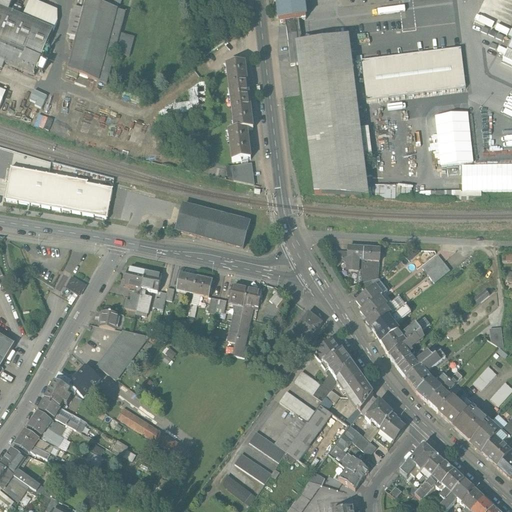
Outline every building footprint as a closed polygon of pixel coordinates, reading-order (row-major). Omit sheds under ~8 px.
[(0,0),(0,61),(34,76),(42,59),(47,61),(50,52),(45,50),(58,24),(57,13),(31,1),(23,20),(9,14),(14,0),(0,0)] [(82,0),(85,1),(67,71),(107,86),(115,54),(129,58),(134,38),(120,35),(125,14),(118,11),(121,0),(82,0)] [(276,0),(279,23),(306,20),(303,0),(276,0)] [(22,10),(15,7),(12,13),(19,16),(22,10)] [(225,14),(215,14),(216,22),(226,22),(225,14)] [(348,38),(301,45),(300,39),(292,40),(290,41),(290,44),(292,44),(293,47),(292,47),(294,66),(298,65),(314,195),(368,199),(348,38)] [(460,50),(361,62),(366,102),(465,90),(460,50)] [(244,64),(226,66),(229,85),(234,131),(228,132),(232,161),(250,159),(246,130),(252,129),(247,88),(244,64)] [(204,83),(158,117),(160,125),(207,118),(204,83)] [(502,112),(511,89),(496,84),(488,107),(502,112)] [(47,97),(34,92),(30,101),(36,104),(35,106),(41,109),(47,97)] [(47,130),(52,119),(38,114),(34,125),(47,130)] [(195,158),(154,150),(151,163),(165,167),(192,172),(195,158)] [(250,164),(233,167),(234,182),(253,186),(250,164)] [(87,183),(11,168),(5,200),(107,219),(113,190),(87,185),(87,183)] [(395,199),(395,185),(374,185),(374,198),(395,199)] [(411,195),(412,187),(403,186),(402,194),(411,195)] [(480,193),(420,194),(419,202),(432,202),(481,202),(480,193)] [(251,225),(185,207),(178,232),(245,250),(251,225)] [(337,252),(334,246),(327,251),(336,266),(343,261),(347,261),(347,253),(337,252)] [(364,248),(348,247),(347,253),(347,261),(346,268),(350,271),(357,272),(358,260),(363,261),(364,249),(364,248)] [(363,261),(358,260),(357,272),(357,276),(366,277),(366,275),(374,275),(375,267),(367,267),(367,261),(378,262),(379,250),(364,249),(363,261)] [(410,251),(405,257),(409,260),(414,255),(410,251)] [(437,255),(422,267),(426,274),(442,262),(437,255)] [(442,262),(426,274),(433,283),(449,271),(442,262)] [(144,273),(128,269),(127,277),(124,277),(123,280),(126,281),(125,286),(137,289),(136,292),(134,294),(133,294),(131,302),(127,302),(125,310),(136,312),(144,273)] [(136,312),(135,314),(146,317),(151,298),(144,297),(145,290),(158,293),(162,277),(144,273),(136,312)] [(197,279),(180,275),(178,283),(175,282),(174,286),(177,287),(176,292),(193,295),(197,279)] [(84,286),(72,279),(66,288),(79,295),(84,286)] [(212,282),(197,279),(193,295),(209,299),(212,282)] [(370,282),(358,285),(365,294),(374,287),(370,282)] [(247,290),(233,287),(228,305),(239,308),(237,316),(233,315),(229,333),(237,335),(241,317),(243,308),(247,290)] [(365,294),(356,301),(362,310),(379,297),(381,296),(374,287),(365,294)] [(175,291),(168,289),(166,295),(165,301),(172,302),(175,291)] [(261,293),(247,290),(243,308),(250,309),(251,308),(253,309),(253,307),(258,308),(261,293)] [(484,290),(474,299),(477,304),(488,295),(484,290)] [(166,295),(161,293),(158,306),(164,307),(165,301),(166,295)] [(276,293),(269,301),(276,307),(283,299),(276,293)] [(362,310),(360,312),(367,321),(385,306),(379,297),(362,310)] [(367,321),(365,322),(372,331),(405,306),(398,297),(385,306),(367,321)] [(288,302),(284,298),(283,299),(276,307),(281,311),(288,302)] [(212,299),(209,308),(207,308),(205,313),(215,316),(215,315),(218,303),(218,301),(212,299)] [(225,305),(218,303),(215,315),(223,316),(225,305)] [(196,306),(191,305),(188,317),(186,327),(191,328),(193,318),(193,319),(196,306)] [(405,306),(372,331),(381,345),(396,333),(397,332),(391,325),(393,323),(394,325),(410,313),(405,306)] [(250,309),(243,308),(241,317),(248,319),(250,309)] [(118,316),(102,313),(99,328),(115,331),(118,316)] [(309,314),(293,333),(306,344),(321,324),(309,314)] [(241,317),(237,335),(246,337),(250,319),(248,319),(241,317)] [(423,319),(415,325),(420,332),(428,325),(423,319)] [(396,333),(381,345),(387,357),(414,336),(420,332),(415,325),(400,337),(396,333)] [(501,328),(489,329),(490,342),(503,350),(501,328)] [(135,336),(124,333),(99,367),(116,380),(125,368),(116,361),(135,336)] [(237,335),(229,333),(227,342),(235,344),(237,335)] [(0,368),(15,344),(0,335),(0,368)] [(246,337),(237,335),(235,344),(235,346),(243,348),(246,337)] [(135,336),(116,361),(125,368),(145,341),(147,338),(135,336)] [(414,336),(387,357),(396,368),(410,357),(406,352),(419,342),(414,336)] [(332,341),(313,354),(322,366),(324,364),(329,371),(328,372),(326,375),(328,377),(322,386),(329,392),(330,392),(333,387),(337,381),(350,364),(341,352),(340,353),(332,341)] [(243,348),(235,346),(232,357),(244,359),(251,350),(243,348)] [(432,358),(405,379),(416,393),(429,383),(431,381),(425,373),(440,362),(445,358),(440,352),(432,358)] [(416,352),(410,357),(413,362),(419,357),(416,352)] [(410,357),(396,368),(405,379),(432,358),(427,353),(414,363),(413,362),(410,357)] [(448,362),(445,358),(440,362),(443,367),(448,362)] [(363,383),(350,364),(337,381),(347,394),(363,383)] [(488,367),(473,384),(481,391),(496,374),(488,367)] [(104,390),(96,385),(99,381),(85,368),(70,384),(69,385),(83,398),(94,405),(95,404),(114,417),(123,404),(104,390)] [(322,386),(302,372),(294,382),(322,402),(329,392),(322,386)] [(462,378),(456,373),(448,382),(454,387),(462,378)] [(70,384),(58,376),(54,383),(64,389),(69,385),(70,384)] [(429,383),(416,393),(428,404),(448,382),(443,377),(436,384),(437,387),(433,387),(429,383)] [(448,382),(428,404),(437,413),(450,399),(446,395),(454,387),(448,382)] [(64,389),(54,383),(45,400),(60,409),(62,406),(66,399),(70,401),(74,395),(70,392),(64,389)] [(363,383),(347,394),(360,413),(373,395),(363,383)] [(511,389),(505,383),(490,399),(498,407),(511,391),(511,389)] [(330,392),(324,399),(331,404),(340,392),(333,387),(330,392)] [(315,412),(286,392),(279,403),(294,413),(293,415),(295,417),(274,444),(286,453),(307,424),(315,412)] [(463,398),(457,405),(450,399),(437,413),(453,427),(472,407),(472,406),(463,398)] [(331,404),(324,399),(319,407),(326,412),(331,404)] [(392,415),(379,401),(365,419),(370,424),(372,422),(380,430),(392,415)] [(58,412),(43,403),(38,411),(75,431),(78,425),(56,414),(58,412)] [(494,420),(475,403),(472,406),(472,407),(475,411),(477,411),(486,419),(486,421),(490,424),(494,420)] [(319,407),(307,424),(286,453),(299,462),(295,467),(304,474),(308,469),(315,474),(316,473),(328,456),(336,446),(343,435),(349,428),(326,412),(319,407)] [(475,411),(472,407),(453,427),(472,444),(490,424),(486,421),(486,419),(477,411),(475,411)] [(188,450),(123,409),(117,419),(173,454),(172,455),(180,460),(188,450)] [(51,422),(38,413),(33,420),(46,429),(51,422)] [(380,430),(379,431),(394,443),(404,430),(404,426),(397,421),(397,419),(392,415),(380,430)] [(490,424),(472,444),(482,453),(495,439),(506,426),(497,417),(494,420),(490,424)] [(511,419),(506,426),(495,439),(501,444),(508,437),(509,438),(511,435),(511,419)] [(46,429),(33,420),(27,428),(41,436),(42,434),(61,443),(64,439),(59,437),(51,432),(46,429)] [(106,420),(99,431),(106,435),(113,425),(106,420)] [(63,432),(55,427),(51,432),(59,437),(63,432)] [(369,444),(350,427),(349,428),(343,435),(351,442),(362,452),(369,444)] [(39,440),(25,431),(20,438),(34,447),(39,449),(47,453),(48,454),(53,447),(39,440)] [(394,443),(379,431),(373,439),(387,451),(394,443)] [(286,453),(256,432),(249,443),(278,463),(286,453)] [(343,435),(336,446),(342,451),(346,447),(347,448),(350,444),(349,443),(351,442),(343,435)] [(34,447),(20,438),(14,446),(28,454),(34,447)] [(501,444),(495,439),(482,453),(497,468),(511,453),(501,444)] [(376,448),(370,443),(369,444),(362,452),(369,457),(376,448)] [(87,451),(76,445),(72,454),(83,459),(87,451)] [(342,451),(336,446),(328,456),(334,461),(342,451)] [(422,447),(405,466),(405,467),(399,473),(408,481),(412,476),(415,479),(436,456),(425,447),(422,447)] [(12,449),(0,465),(0,466),(13,475),(13,476),(21,482),(25,476),(17,470),(25,459),(12,449)] [(47,453),(39,449),(35,454),(44,459),(47,453)] [(511,454),(511,453),(497,468),(510,479),(511,476),(511,454)] [(271,474),(241,454),(234,464),(264,484),(271,474)] [(415,479),(413,481),(417,485),(426,476),(423,473),(425,471),(432,478),(444,464),(436,456),(415,479)] [(368,473),(352,460),(348,466),(350,468),(347,472),(360,483),(368,473)] [(454,473),(444,464),(432,478),(415,497),(420,501),(437,483),(439,485),(441,487),(454,473)] [(13,475),(0,466),(0,487),(7,493),(11,489),(14,485),(9,481),(11,478),(13,476),(13,475)] [(347,472),(345,470),(342,476),(341,476),(338,481),(355,491),(360,483),(347,472)] [(325,480),(316,473),(315,474),(309,483),(321,486),(322,486),(325,480)] [(447,492),(443,494),(432,506),(437,511),(464,482),(454,473),(441,487),(447,492)] [(247,504),(254,495),(228,474),(221,483),(247,504)] [(13,476),(11,478),(31,494),(32,494),(37,497),(39,494),(34,491),(21,482),(13,476)] [(40,487),(25,476),(21,482),(34,491),(36,488),(38,490),(40,487)] [(464,482),(437,511),(438,511),(445,511),(454,504),(456,500),(461,505),(474,491),(464,482)] [(309,483),(287,511),(302,511),(321,486),(309,483)] [(439,485),(431,494),(433,496),(441,487),(439,485)] [(396,488),(389,495),(395,500),(401,493),(396,488)] [(20,497),(11,489),(7,493),(17,501),(20,497)] [(0,491),(0,504),(8,509),(14,500),(0,491)] [(465,509),(462,511),(471,511),(483,500),(474,491),(461,505),(465,509)] [(415,497),(411,500),(417,505),(420,501),(415,497)] [(52,500),(45,511),(53,511),(54,511),(58,502),(52,500)] [(483,500),(471,511),(489,511),(493,508),(483,500)]
